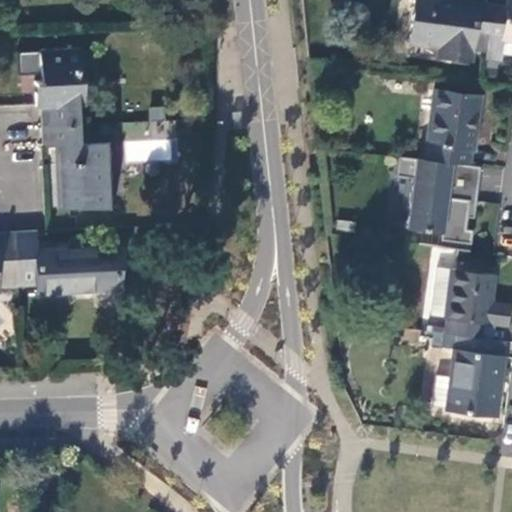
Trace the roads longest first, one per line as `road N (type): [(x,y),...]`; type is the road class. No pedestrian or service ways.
road 1 (secondary): [(276,239),(256,0)]
road 2 (secondary): [(297,416),(276,239)]
road 3 (tertiary): [(0,418),(163,415)]
road 4 (secondary): [(276,239),(248,315),(222,353)]
